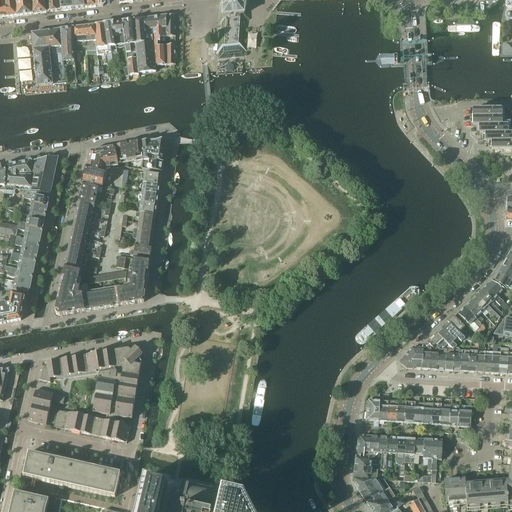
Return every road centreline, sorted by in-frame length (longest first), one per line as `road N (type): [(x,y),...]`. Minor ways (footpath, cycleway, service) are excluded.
road 1 (residential): [(51,321),(157,299),(171,139),(164,132),(87,145)]
road 2 (residential): [(24,430),(126,452),(132,446),(145,341),(40,357)]
road 3 (tertiary): [(377,364),(491,243),(485,191),(423,117)]
road 4 (residential): [(66,149),(28,325)]
road 5 (residential): [(51,321),(87,145)]
road 6 (tertiary): [(355,511),(341,483),(345,428),(352,393),(377,364)]
road 7 (residential): [(111,14),(205,2),(204,36)]
road 8 (residential): [(493,385),(399,378),(377,364)]
